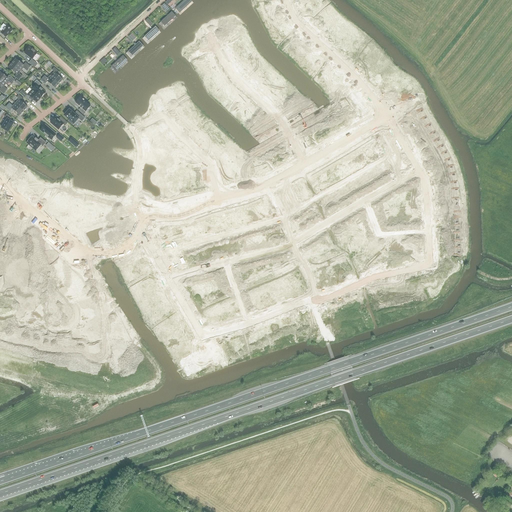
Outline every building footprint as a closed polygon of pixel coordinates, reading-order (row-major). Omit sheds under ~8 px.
[(181,11),(192,1),(191,0),(184,0),(177,7),(181,11)] [(264,0),(267,5),(260,9),(264,15),(277,8),(275,4),(277,3),(275,0),(264,0)] [(303,3),(298,5),(303,15),(310,11),(308,8),(312,6),(308,0),(301,0),(302,0),(303,3)] [(325,8),(316,17),(322,23),(331,14),(325,8)] [(165,26),(176,16),(172,12),(161,22),(165,26)] [(274,13),(268,16),(270,18),(274,25),(284,19),(281,13),(275,15),(274,13)] [(1,33),(5,37),(12,30),(7,26),(1,33)] [(333,26),(324,35),(331,41),(339,32),(333,26)] [(159,31),(155,27),(147,34),(144,37),(148,41),(159,31)] [(287,27),(278,36),(284,41),(293,32),(287,27)] [(238,39),(227,45),(229,50),(240,44),(241,44),(247,41),(241,29),(235,34),(238,39)] [(293,36),(288,42),(291,45),(293,43),(298,48),(307,39),(301,34),(296,39),(293,36)] [(339,45),(337,47),(342,51),(344,49),(350,42),(346,38),(339,45)] [(143,46),(140,42),(139,41),(132,48),(128,52),(132,56),(142,47),(143,46)] [(353,49),(348,54),(354,60),(364,50),(358,44),(357,44),(355,42),(350,47),(353,49)] [(310,46),(296,60),(302,65),(315,51),(310,46)] [(29,47),(24,53),(32,59),(37,54),(34,52),(35,51),(32,49),(32,50),(29,47)] [(117,56),(120,53),(115,48),(112,51),(117,56)] [(244,51),(233,57),(237,65),(248,59),(244,51)] [(118,61),(112,66),(116,71),(127,61),(124,57),(123,56),(118,61)] [(252,64),(247,69),(254,75),(262,67),(256,61),(258,59),(255,56),(250,61),(252,64)] [(367,56),(359,65),(365,70),(373,61),(367,56)] [(207,69),(203,71),(208,80),(213,77),(212,74),(217,71),(215,67),(217,66),(213,57),(203,62),(207,69)] [(314,60),(310,64),(317,71),(319,68),(320,68),(323,65),(323,64),(326,61),(324,59),(322,57),(321,57),(316,62),(314,60)] [(16,59),(12,63),(21,71),(23,68),(27,71),(30,66),(25,63),(23,65),(16,59)] [(19,73),(21,71),(12,63),(8,68),(16,74),(14,77),(19,80),(22,76),(19,73)] [(331,66),(324,74),(330,80),(338,72),(331,66)] [(50,76),(59,84),(63,80),(56,74),(58,72),(54,68),(52,70),(54,72),(50,76)] [(376,68),(368,77),(374,82),(377,80),(380,77),(379,77),(382,74),(376,68)] [(0,72),(0,79),(6,84),(8,82),(12,84),(15,80),(9,75),(7,77),(0,72)] [(262,81),(257,85),(264,92),(273,82),(266,76),(263,74),(259,78),(262,81)] [(222,75),(212,81),(216,89),(216,88),(218,92),(225,89),(222,85),(226,83),(222,75)] [(59,84),(50,76),(48,78),(44,76),(41,80),(45,84),(47,82),(55,88),(59,84)] [(342,76),(331,88),(334,91),(336,89),(341,94),(350,84),(342,76)] [(382,85),(378,89),(384,95),(387,92),(391,88),(390,88),(394,85),(388,79),(385,77),(380,82),(382,85)] [(32,89),(41,98),(46,92),(40,87),(42,85),(42,86),(42,85),(37,80),(34,83),(36,85),(32,89)] [(230,93),(226,96),(231,101),(229,103),(233,106),(237,102),(235,100),(241,93),(236,87),(233,90),(232,89),(229,92),(230,93)] [(274,95),(271,99),(278,105),(282,100),(280,99),(284,95),(278,88),(273,94),(274,95)] [(32,89),(27,95),(36,103),(41,98),(32,89)] [(183,91),(169,99),(173,106),(176,104),(178,107),(189,102),(183,91)] [(19,99),(15,103),(23,111),(27,107),(21,101),(23,99),(19,95),(17,97),(19,99)] [(85,111),(90,106),(84,100),(83,99),(80,97),(75,103),(81,108),(79,110),(84,115),(86,112),(85,111)] [(288,104),(283,110),(288,115),(297,106),(292,101),(292,100),(290,98),(286,102),(288,104)] [(240,100),(235,106),(244,114),(251,106),(244,100),(242,102),(240,100)] [(19,116),(23,111),(15,103),(12,106),(9,103),(5,107),(10,111),(12,109),(19,116)] [(351,109),(346,112),(351,120),(356,117),(351,109)] [(84,118),(85,118),(77,111),(74,114),(69,110),(64,115),(69,120),(68,121),(72,125),(78,118),(82,121),(84,118)] [(181,118),(179,121),(184,126),(187,123),(188,124),(187,125),(188,126),(196,118),(193,116),(192,117),(186,111),(183,115),(182,115),(180,117),(181,118)] [(258,112),(249,121),(253,125),(263,115),(262,115),(262,116),(258,112)] [(346,112),(341,115),(346,123),(351,120),(346,112)] [(10,120),(12,118),(7,114),(5,117),(7,119),(1,128),(8,132),(11,127),(14,123),(10,120)] [(415,116),(412,117),(417,125),(426,120),(422,114),(416,117),(415,116)] [(263,115),(253,125),(261,132),(265,128),(262,125),(268,120),(263,115)] [(341,115),(337,118),(341,126),(346,123),(341,115)] [(63,124),(65,126),(67,123),(61,117),(58,120),(55,117),(50,122),(59,129),(63,124)] [(197,123),(191,130),(196,135),(199,132),(202,129),(204,126),(200,122),(201,120),(198,117),(195,121),(197,123)] [(337,118),(332,121),(336,129),(341,126),(337,118)] [(326,124),(321,127),(325,135),(330,132),(326,124)] [(45,136),(50,141),(56,135),(45,125),(40,130),(46,135),(45,136)] [(431,125),(422,130),(425,136),(434,130),(431,125)] [(321,127),(316,130),(320,138),(325,135),(321,127)] [(315,130),(310,133),(314,141),(319,138),(315,130)] [(434,130),(425,136),(428,141),(438,136),(434,130)] [(310,133),(305,136),(309,144),(314,141),(310,133)] [(207,134),(200,141),(205,146),(210,141),(212,143),(217,138),(214,135),(211,138),(207,134)] [(218,141),(211,149),(218,156),(227,146),(220,139),(222,137),(220,135),(217,138),(216,139),(218,141)] [(164,140),(157,148),(163,154),(174,143),(167,136),(163,139),(164,140)] [(32,137),(27,143),(36,150),(41,145),(43,147),(46,143),(40,138),(38,140),(36,138),(35,139),(32,137)] [(71,138),(69,141),(73,145),(76,148),(79,144),(72,138),(71,138)] [(375,140),(370,143),(375,151),(379,148),(375,140)] [(370,143),(365,145),(370,154),(375,151),(370,143)] [(365,145),(360,148),(365,157),(370,154),(365,145)] [(360,148),(355,151),(360,159),(365,157),(360,148)] [(282,149),(276,152),(281,160),(286,157),(282,149)] [(445,149),(435,154),(438,159),(448,154),(445,149)] [(355,151),(351,154),(356,162),(360,159),(355,151)] [(276,152),(271,155),(276,163),(281,160),(276,152)] [(351,154),(346,156),(351,165),(356,162),(351,154)] [(448,154),(438,159),(442,165),(451,159),(448,154)] [(262,160),(256,162),(260,171),(265,169),(262,160)] [(256,162),(251,164),(254,173),(260,171),(256,162)] [(242,167),(236,169),(239,178),(244,176),(242,167)] [(391,168),(386,171),(391,179),(396,176),(391,168)] [(236,169),(230,170),(233,179),(239,178),(236,169)] [(230,170),(225,172),(227,181),(233,179),(230,170)] [(323,170),(318,172),(323,181),(328,178),(323,170)] [(453,170),(442,174),(444,181),(452,179),(452,180),(456,180),(453,170)] [(386,171),(381,174),(386,182),(391,179),(386,171)] [(318,172),(313,175),(318,184),(323,181),(318,172)] [(381,174),(376,176),(381,185),(386,182),(381,174)] [(313,175),(309,178),(314,186),(318,184),(313,175)] [(376,176),(372,179),(377,188),(381,185),(376,176)] [(309,178),(304,181),(309,189),(314,186),(309,178)] [(372,179),(367,182),(372,190),(377,188),(372,179)] [(304,181),(299,183),(304,192),(309,189),(304,181)] [(367,182),(362,185),(367,193),(372,190),(367,182)] [(299,183),(294,186),(299,195),(304,192),(299,183)] [(357,188),(352,191),(356,199),(362,196),(357,188)] [(352,191),(347,193),(352,202),(356,199),(352,191)] [(347,193),(342,196),(347,205),(352,202),(347,193)] [(342,196),(337,199),(342,208),(347,205),(342,196)] [(337,199),(332,202),(337,211),(342,208),(337,199)] [(267,200),(262,201),(264,210),(271,208),(270,204),(268,204),(267,200)] [(332,202),(327,205),(332,214),(337,211),(332,202)] [(327,205),(322,208),(327,216),(332,214),(327,205)] [(322,208),(317,211),(322,219),(327,216),(322,208)] [(317,211),(312,214),(317,222),(322,219),(317,211)] [(312,214),(307,216),(312,225),(317,222),(312,214)] [(213,215),(208,217),(211,226),(218,224),(216,219),(215,220),(213,215)] [(307,216),(302,219),(307,228),(312,225),(307,216)] [(302,219),(297,222),(302,231),(307,228),(302,219)] [(62,220),(55,222),(56,225),(59,235),(68,233),(67,230),(64,231),(62,220)] [(297,222),(291,225),(296,234),(302,231),(297,222)] [(52,237),(49,238),(50,240),(59,238),(59,235),(56,225),(50,227),(52,237)] [(154,235),(152,235),(153,240),(160,238),(157,229),(152,231),(154,235)] [(122,231),(117,233),(119,236),(118,236),(121,243),(119,244),(121,247),(126,244),(125,241),(132,237),(128,231),(123,233),(122,231)] [(68,233),(59,235),(59,238),(61,244),(64,244),(63,241),(73,238),(72,232),(68,233)] [(284,233),(276,234),(278,244),(284,242),(283,238),(285,237),(284,233)] [(50,240),(46,241),(48,248),(58,245),(59,248),(62,248),(61,244),(59,238),(50,240)] [(129,246),(124,249),(127,254),(127,253),(130,258),(141,251),(137,244),(131,248),(129,246)] [(379,245),(373,246),(375,256),(378,256),(378,257),(381,257),(379,245)] [(12,250),(10,260),(19,262),(19,261),(20,259),(17,258),(19,248),(12,246),(11,250),(12,250)] [(0,260),(0,261),(9,263),(10,260),(12,250),(11,250),(5,249),(3,259),(0,258),(0,260)] [(358,250),(353,252),(357,261),(362,259),(358,250)] [(353,252),(347,255),(351,263),(357,261),(353,252)] [(81,257),(75,259),(76,262),(80,272),(89,269),(89,268),(88,266),(85,267),(81,257)] [(342,257),(336,260),(340,268),(346,266),(342,257)] [(139,258),(128,264),(130,267),(132,266),(136,272),(148,265),(144,258),(141,260),(139,258)] [(9,263),(8,269),(9,269),(11,270),(12,267),(22,269),(23,262),(19,261),(19,262),(10,260),(9,263)] [(336,260),(331,262),(335,271),(340,268),(336,260)] [(0,267),(5,269),(5,272),(8,272),(9,269),(8,269),(9,263),(0,261),(0,267)] [(76,262),(70,265),(74,275),(71,276),(72,278),(81,275),(80,272),(76,262)] [(325,265),(320,267),(324,276),(329,273),(325,265)] [(89,269),(80,272),(81,275),(83,281),(84,281),(86,280),(85,277),(95,273),(92,267),(89,268),(89,269)] [(320,267),(314,269),(318,278),(324,276),(320,267)] [(144,273),(138,276),(140,279),(139,280),(143,287),(157,279),(153,272),(146,276),(144,273)] [(72,278),(68,279),(71,286),(81,282),(82,285),(85,284),(84,281),(83,281),(81,275),(72,278)] [(419,279),(414,281),(417,291),(426,288),(425,284),(422,285),(420,279),(419,280),(419,279)] [(410,289),(407,290),(409,294),(412,293),(412,295),(418,293),(417,291),(414,281),(409,282),(409,283),(408,283),(410,289)] [(398,283),(393,285),(397,295),(406,292),(404,288),(401,289),(399,283),(398,284),(398,283)] [(390,293),(387,294),(389,300),(398,297),(397,295),(393,285),(389,286),(389,287),(388,287),(390,293)] [(378,288),(373,290),(378,303),(386,300),(384,293),(381,294),(379,289),(378,289),(378,288)] [(21,290),(21,293),(22,293),(21,303),(31,303),(31,300),(28,300),(28,290),(21,290)] [(370,298),(367,299),(369,306),(378,303),(373,290),(369,292),(368,293),(370,298)] [(12,306),(21,306),(21,303),(22,293),(21,293),(15,293),(15,303),(12,303),(12,306)] [(359,297),(354,299),(358,309),(363,307),(364,309),(367,308),(365,302),(362,303),(360,297),(359,297)] [(101,298),(94,299),(95,302),(96,312),(106,311),(106,310),(106,308),(103,308),(101,298)] [(351,306),(348,307),(350,314),(353,313),(352,311),(358,309),(354,299),(350,300),(350,301),(349,301),(351,306)] [(161,300),(149,307),(151,311),(154,309),(157,315),(163,312),(163,313),(168,310),(171,307),(167,300),(163,303),(161,300)] [(231,300),(225,302),(228,313),(231,312),(231,311),(234,310),(231,300)] [(90,313),(87,314),(87,316),(87,317),(97,315),(96,312),(95,302),(88,303),(90,313)] [(225,302),(220,303),(223,314),(226,313),(225,312),(228,311),(228,313),(225,302)] [(21,306),(21,313),(22,313),(24,313),(24,310),(35,310),(35,303),(31,303),(21,303),(21,306)] [(220,303),(214,304),(218,316),(220,315),(220,314),(222,313),(223,314),(220,303)] [(215,307),(209,308),(213,320),(213,319),(215,318),(215,317),(218,316),(214,304),(214,305),(215,307)] [(340,305),(335,307),(339,317),(344,315),(345,318),(348,316),(346,310),(343,311),(341,306),(340,306),(340,305)] [(8,306),(8,313),(19,313),(19,316),(22,316),(22,313),(21,313),(21,306),(12,306),(8,306)] [(332,315),(329,316),(331,322),(334,321),(333,319),(339,317),(335,307),(331,309),(330,310),(332,315)] [(210,310),(204,312),(207,323),(210,322),(210,321),(213,320),(209,308),(210,310)] [(106,311),(96,312),(97,315),(98,322),(98,321),(101,321),(100,318),(111,317),(110,310),(106,310),(106,311)] [(302,314),(296,316),(300,327),(305,325),(306,327),(309,326),(307,320),(304,321),(302,314)] [(87,316),(84,317),(84,324),(95,322),(95,325),(99,325),(98,321),(98,322),(97,315),(87,317),(87,316)] [(293,325),(290,326),(292,332),(295,331),(294,329),(300,327),(296,316),(291,318),(293,325)] [(282,322),(277,324),(280,335),(286,333),(286,335),(289,334),(287,328),(285,329),(282,322)] [(274,333),(271,334),(273,340),(276,339),(275,337),(280,335),(277,324),(271,326),(274,333)] [(178,328),(169,333),(171,336),(173,335),(177,342),(188,336),(184,329),(179,331),(178,328)] [(263,330),(257,332),(261,343),(266,341),(267,343),(270,342),(268,336),(265,337),(263,330)] [(254,341),(251,342),(253,348),(256,347),(255,344),(261,343),(257,332),(252,334),(254,341)] [(242,336),(237,338),(241,348),(246,346),(247,349),(250,348),(248,342),(245,343),(242,336)] [(234,347),(231,348),(233,353),(236,352),(235,350),(241,348),(237,338),(231,340),(234,347)] [(188,341),(182,345),(183,347),(183,348),(186,354),(196,348),(193,342),(189,344),(188,341)]
